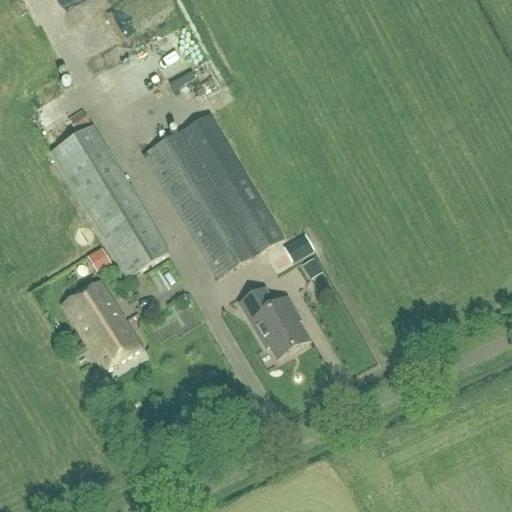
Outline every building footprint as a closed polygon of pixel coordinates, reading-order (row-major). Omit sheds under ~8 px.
[(92,79),(114,110),(142,90),(121,59),(92,79)] [(38,110),(65,99),(62,90),(34,100),(38,110)] [(77,139),(91,131),(80,115),(66,124),(77,139)] [(217,285),(262,258),(284,245),(211,121),(189,133),(143,161),(217,285)] [(127,285),(168,260),(93,134),(51,159),(127,285)] [(111,270),(102,255),(88,264),(98,279),(111,270)] [(321,277),(313,263),(302,270),(310,284),(321,277)] [(104,377),(141,354),(99,286),(62,309),(104,377)] [(274,311),(264,295),(239,310),(266,355),(269,353),(278,367),(307,350),(291,323),(295,321),(285,305),(274,311)] [(187,309),(173,316),(179,329),(193,323),(187,309)]
